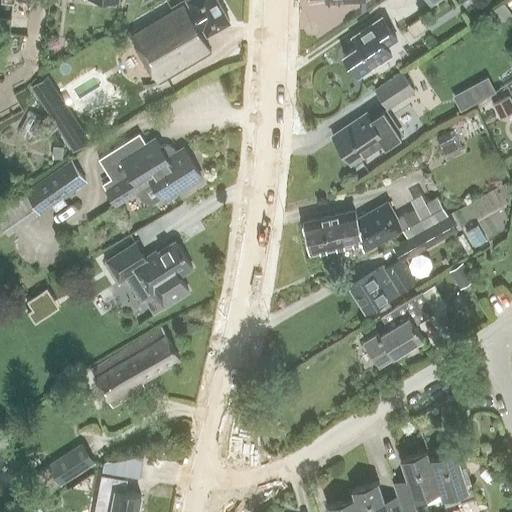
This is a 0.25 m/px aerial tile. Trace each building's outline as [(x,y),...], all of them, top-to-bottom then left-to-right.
[(207,35),(230,22),(216,0),(186,0),(129,32),(158,83),(211,53),(201,35),(205,33),(207,35)] [(11,18),(0,17),(0,30),(10,32),(11,18)] [(358,78),(374,67),(372,65),(379,61),(380,63),(391,56),(386,48),(397,40),(382,18),(352,38),(357,46),(343,55),(358,78)] [(375,89),(387,108),(415,90),(402,71),(375,89)] [(487,78),(469,88),(477,103),(495,93),(487,78)] [(492,104),(500,118),(511,112),(511,101),(509,96),(492,104)] [(367,113),(332,136),(350,163),(382,143),(385,148),(401,137),(384,111),(371,120),(367,113)] [(450,132),(437,138),(447,159),(460,153),(458,149),(462,146),(454,131),(450,133),(450,132)] [(139,135),(98,160),(111,180),(102,185),(115,206),(136,193),(140,199),(142,202),(145,204),(149,204),(153,204),(156,203),(162,199),(164,202),(201,179),(183,150),(177,154),(175,152),(173,149),(171,148),(167,147),(164,147),(161,147),(159,148),(155,141),(146,146),(139,135)] [(54,146),(52,158),(62,159),(63,147),(54,146)] [(25,194),(0,209),(0,229),(4,228),(6,232),(85,181),(72,161),(24,192),(25,194)] [(408,238),(449,215),(437,195),(397,217),(408,238)] [(364,251),(403,229),(388,202),(356,219),(355,210),(304,222),(311,254),(361,242),(364,251)] [(408,238),(393,246),(399,258),(401,258),(402,260),(416,252),(457,230),(449,215),(408,238)] [(152,295),(155,293),(165,307),(189,291),(180,277),(193,268),(175,241),(146,260),(135,243),(106,262),(120,283),(136,272),(152,295)] [(365,313),(415,282),(401,258),(384,269),(383,266),(349,287),(365,313)] [(449,271),(461,288),(473,279),(462,262),(449,271)] [(47,288),(26,301),(32,309),(27,312),(32,321),(54,307),(48,299),(52,296),(47,288)] [(391,312),(382,318),(389,330),(380,335),(378,332),(363,341),(378,365),(421,339),(414,326),(434,314),(422,294),(391,312)] [(142,382),(179,358),(161,329),(91,372),(114,408),(146,388),(142,382)] [(82,442),(48,463),(49,465),(39,471),(49,487),(59,481),(61,483),(94,462),(82,442)] [(456,450),(430,459),(441,491),(446,507),(464,501),(477,497),(474,486),(470,487),(456,450)] [(441,491),(430,459),(427,451),(401,460),(409,485),(395,489),(398,496),(403,511),(406,511),(428,505),(425,496),(441,491)] [(119,458),(117,473),(140,476),(145,453),(119,458)] [(102,474),(98,495),(99,511),(137,511),(141,495),(124,492),(127,479),(102,474)] [(403,511),(398,496),(385,501),(379,482),(352,491),(354,499),(355,498),(359,511),(403,511)] [(359,511),(355,498),(354,499),(328,507),(329,511),(359,511)]
